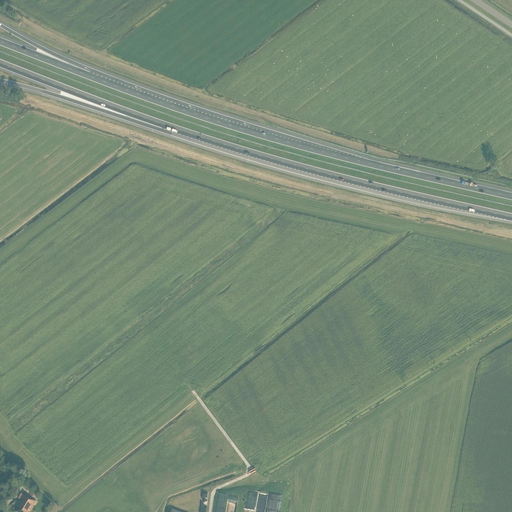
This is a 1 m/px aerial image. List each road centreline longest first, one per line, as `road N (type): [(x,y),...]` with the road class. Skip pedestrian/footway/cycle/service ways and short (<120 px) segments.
road 1 (motorway): [(511,197),(265,136),(89,76)]
road 2 (motorway): [(163,124),(305,170),(511,218)]
road 3 (motorway): [(0,62),(163,124)]
road 4 (motorway): [(0,80),(163,124)]
